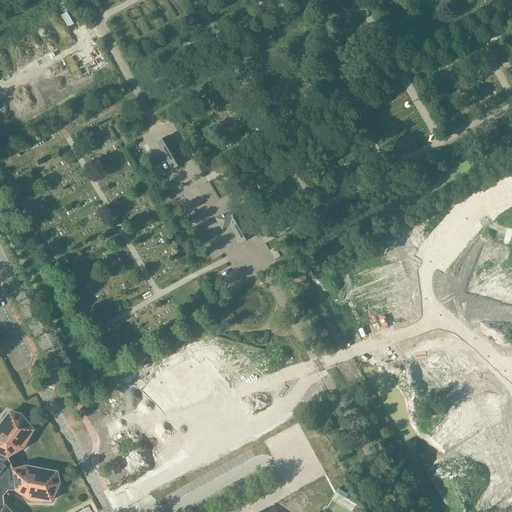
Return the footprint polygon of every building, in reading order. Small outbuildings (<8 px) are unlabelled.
[(169,136),(157,143),(173,170),(184,163),(169,136)] [(230,225),(241,244),(252,237),(236,208),(217,219),(223,229),(230,225)] [(482,245),(471,283),(475,284),(473,292),(509,303),(511,295),(511,244),(489,238),(486,246),(482,245)] [(361,284),(357,285),(368,323),(372,322),(374,330),(410,320),(408,312),(413,311),(402,272),(398,273),(395,265),(359,276),(361,284)] [(257,406),(290,388),(286,381),(290,379),(272,344),(268,346),(264,338),(231,356),(234,363),(231,365),(249,401),(253,398),(257,406)] [(449,385),(444,386),(450,425),(454,425),(456,433),(493,427),(492,419),(496,419),(490,379),(486,380),(485,371),(448,377),(449,385)] [(128,400),(101,426),(107,432),(104,435),(131,464),(135,461),(141,467),(168,441),(162,435),(165,432),(138,403),(134,406),(128,400)] [(0,511),(10,511),(3,504),(1,496),(6,491),(7,490),(13,490),(13,491),(29,501),(50,502),(59,484),(57,471),(25,465),(11,469),(6,458),(23,449),(33,431),(21,414),(8,410),(0,420),(0,511)] [(496,508),(491,511),(510,511),(511,511),(506,501),(506,502),(501,505),(496,508)]
